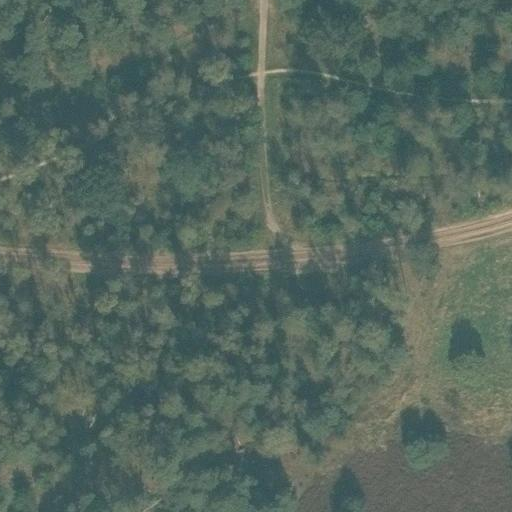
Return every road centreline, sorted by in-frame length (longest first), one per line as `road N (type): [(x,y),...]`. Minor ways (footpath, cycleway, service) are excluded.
road 1 (track): [(271,260),(0,256)]
road 2 (track): [(271,260),(263,0)]
road 3 (track): [(511,218),(362,252),(271,260)]
